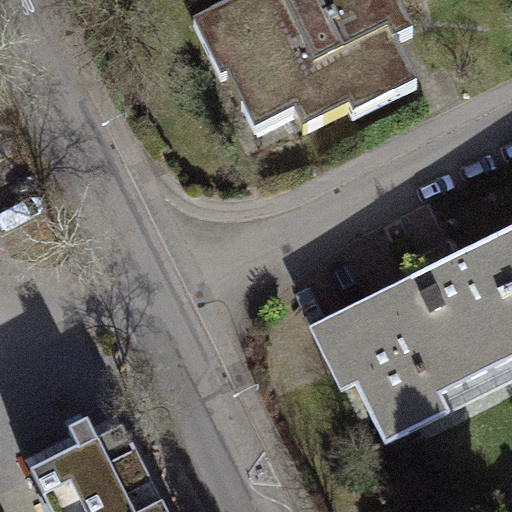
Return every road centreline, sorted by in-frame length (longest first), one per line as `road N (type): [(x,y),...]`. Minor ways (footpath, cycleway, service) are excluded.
road 1 (residential): [(147,288),(253,260),(511,134)]
road 2 (tertiary): [(147,288),(4,0)]
road 3 (tertiary): [(260,511),(147,288)]
